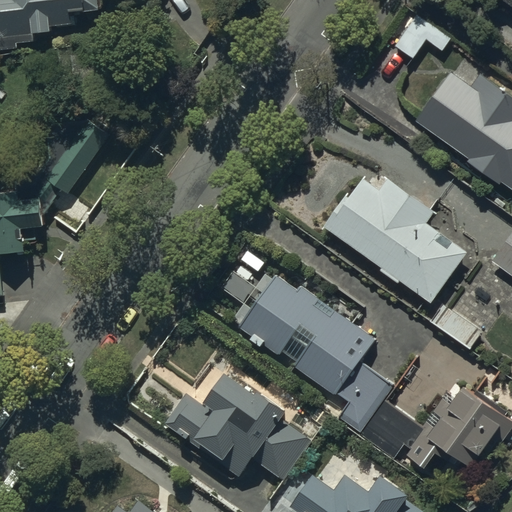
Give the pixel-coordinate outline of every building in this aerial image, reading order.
[(10,0),(11,0),(0,0),(0,56),(19,55),(19,45),(54,42),(53,31),(75,30),(75,20),(105,18),(103,0),(10,0)] [(511,0),(488,0),(511,15),(511,0)] [(91,97),(109,96),(108,87),(125,87),(123,50),(73,53),(74,86),(90,86),(91,97)] [(472,91),(452,78),(416,130),(504,190),(498,199),(511,208),(511,207),(511,99),(481,79),(472,91)] [(66,197),(111,139),(91,124),(72,124),(19,198),(0,200),(0,301),(5,301),(0,264),(28,260),(25,237),(47,234),(45,214),(47,212),(49,214),(63,195),(66,197)] [(383,193),(365,180),(327,234),(431,308),(466,259),(426,231),(437,215),(391,182),(383,193)] [(511,239),(492,267),(511,280),(511,239)] [(381,340),(275,272),(236,333),(350,406),(340,422),(360,436),(384,402),(393,388),(364,367),(381,340)] [(482,334),(443,306),(430,324),(469,352),(482,334)] [(206,410),(187,397),(164,429),(241,483),(255,464),(283,484),(313,442),(226,382),(206,410)] [(444,398),(424,430),(411,450),(404,460),(426,475),(440,452),(474,474),(494,443),(503,449),(511,435),(511,420),(467,391),(457,406),(444,398)] [(424,430),(384,402),(360,436),(394,460),(405,446),(411,450),(424,430)] [(338,490),(317,476),(292,511),(421,511),(380,484),(374,492),(349,475),(338,490)] [(111,511),(149,511),(136,502),(130,511),(119,503),(111,511)]
